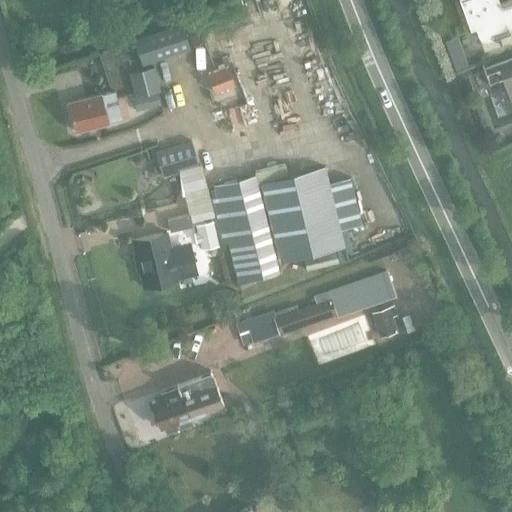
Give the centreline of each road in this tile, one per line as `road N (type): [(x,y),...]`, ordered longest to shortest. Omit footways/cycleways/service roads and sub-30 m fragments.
road 1 (unclassified): [(0,37),(92,383),(142,511)]
road 2 (tertiary): [(511,357),(350,0)]
